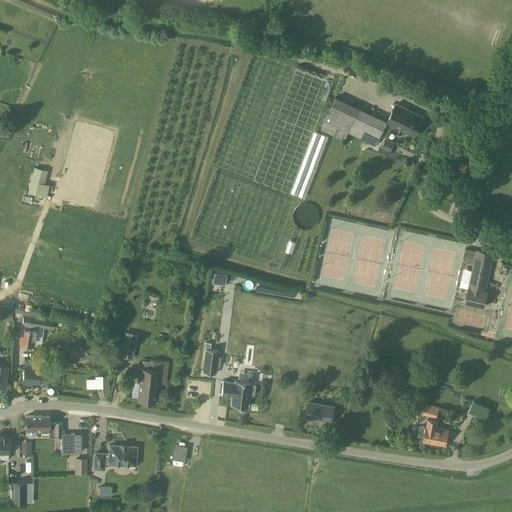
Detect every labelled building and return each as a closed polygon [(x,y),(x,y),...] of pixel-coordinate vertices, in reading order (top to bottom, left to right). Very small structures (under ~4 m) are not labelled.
[(376,145),(387,122),(387,120),(336,96),(324,120),(325,120),(321,129),(343,139),(347,131),(376,145)] [(387,122),(415,136),(424,117),(396,103),(387,120),(387,122)] [(390,152),(396,141),(386,137),(381,147),(390,152)] [(31,167),(31,163),(30,160),(28,157),(26,154),(23,152),(20,150),(16,149),(13,149),(9,150),(6,151),(3,153),(1,155),(0,155),(0,177),(2,180),(4,182),(7,183),(11,184),(15,184),(18,184),(22,183),(24,181),(27,179),(29,175),(30,173),(31,170),(31,167)] [(47,184),(43,183),(46,169),(33,166),(26,191),(44,196),(47,184)] [(320,213),(320,212),(320,210),(319,207),(318,205),(317,203),(315,202),(312,200),(310,199),(308,199),(306,199),(303,200),(300,202),(298,203),(297,205),(296,207),(295,209),(295,212),(295,214),(295,216),(296,218),(298,221),(300,222),(302,224),(304,224),(307,225),(310,225),(312,224),(315,223),(317,221),(318,219),(319,217),(320,215),(320,213)] [(469,288),(465,302),(484,307),(488,291),(484,290),(487,274),(488,274),(490,265),(491,263),(493,253),(489,252),(477,249),(476,251),(466,249),(464,255),(464,256),(475,258),(472,270),(469,288)] [(226,275),(214,273),(213,283),(225,285),(226,275)] [(11,319),(12,307),(2,307),(1,319),(11,319)] [(52,329),(54,320),(24,314),(22,324),(19,343),(34,345),(37,326),(52,329)] [(133,357),(135,332),(122,331),(121,356),(133,357)] [(206,348),(203,371),(216,373),(219,350),(206,348)] [(154,401),(156,383),(166,384),(169,362),(153,359),(152,370),(142,369),(139,399),(154,401)] [(47,383),(48,368),(24,366),(23,384),(30,384),(30,382),(47,383)] [(87,387),(103,387),(109,387),(108,377),(102,377),(102,379),(96,379),(87,379),(87,387)] [(254,395),(255,386),(250,386),(250,383),(234,381),(234,383),(223,382),(221,395),(232,397),(231,406),(247,408),(249,395),(254,395)] [(491,406),(474,399),(469,411),(486,418),(491,406)] [(332,421),(334,406),(308,402),(305,417),(332,421)] [(436,418),(439,407),(422,402),(419,413),(436,418)] [(62,452),(75,452),(75,433),(62,433),(62,422),(50,422),(50,415),(42,415),(25,415),(26,428),(27,428),(27,433),(30,436),(34,436),(37,433),(37,428),(41,428),(41,432),(49,432),(49,437),(62,437),(62,452)] [(446,445),(449,430),(437,428),(438,421),(428,419),(426,426),(420,425),(418,434),(424,436),(424,441),(446,445)] [(0,435),(0,452),(10,452),(10,438),(4,438),(4,436),(0,435)] [(20,453),(30,453),(30,439),(21,439),(20,453)] [(105,453),(95,452),(94,468),(104,469),(104,463),(126,464),(126,462),(136,463),(137,446),(127,445),(120,445),(110,444),(109,456),(105,456),(105,453)] [(174,458),(184,460),(186,446),(177,445),(174,458)] [(88,457),(76,457),(76,473),(87,473),(88,457)] [(12,482),(13,503),(27,503),(26,482),(12,482)] [(111,495),(111,484),(97,484),(97,494),(111,495)]
